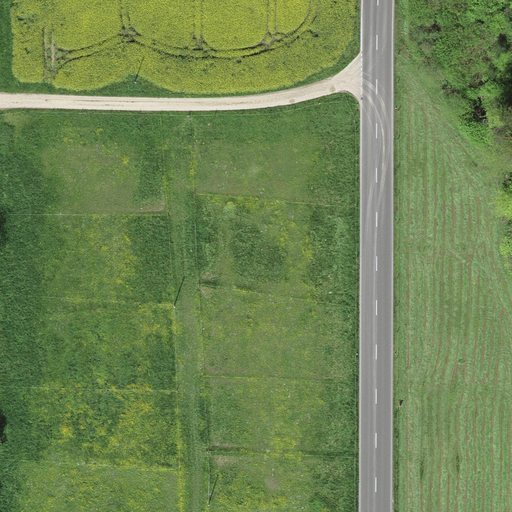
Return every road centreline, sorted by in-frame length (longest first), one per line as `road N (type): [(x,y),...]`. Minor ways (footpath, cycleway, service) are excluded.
road 1 (tertiary): [(373,511),(377,0)]
road 2 (track): [(377,66),(295,95),(243,102),(0,101)]
